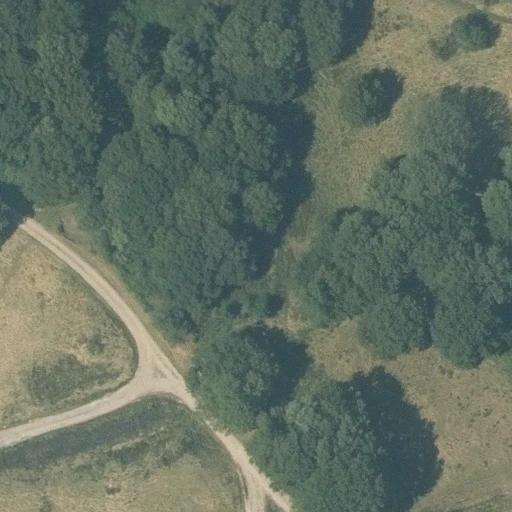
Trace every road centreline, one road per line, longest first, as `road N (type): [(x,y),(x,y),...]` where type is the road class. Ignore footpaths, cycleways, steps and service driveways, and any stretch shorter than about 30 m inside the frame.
road 1 (track): [(0,205),(92,273),(143,341),(150,369),(295,511)]
road 2 (track): [(208,0),(150,51),(107,121),(52,241)]
road 3 (track): [(0,436),(112,403),(150,369)]
